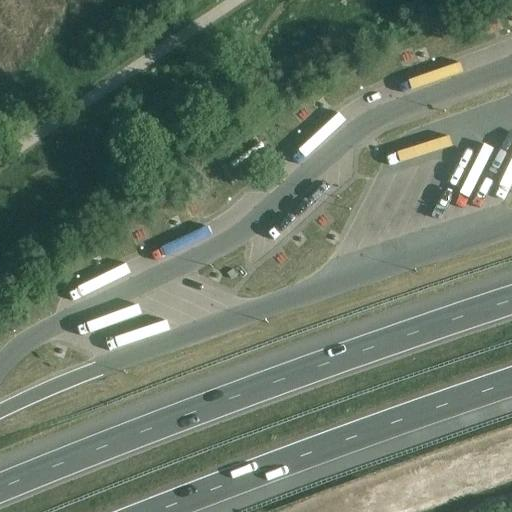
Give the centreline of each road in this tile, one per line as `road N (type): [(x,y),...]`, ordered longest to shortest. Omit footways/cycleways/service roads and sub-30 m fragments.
road 1 (motorway): [(511,300),(0,490)]
road 2 (motorway): [(152,511),(511,382)]
